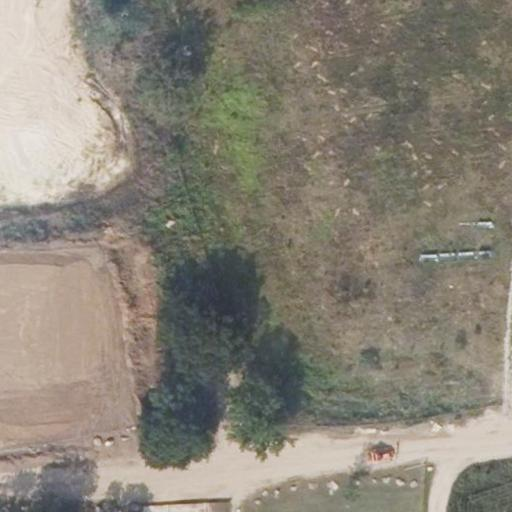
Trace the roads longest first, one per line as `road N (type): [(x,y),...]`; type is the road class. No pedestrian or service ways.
road 1 (track): [(149,0),(149,73),(256,476)]
road 2 (track): [(511,448),(280,467),(193,500)]
